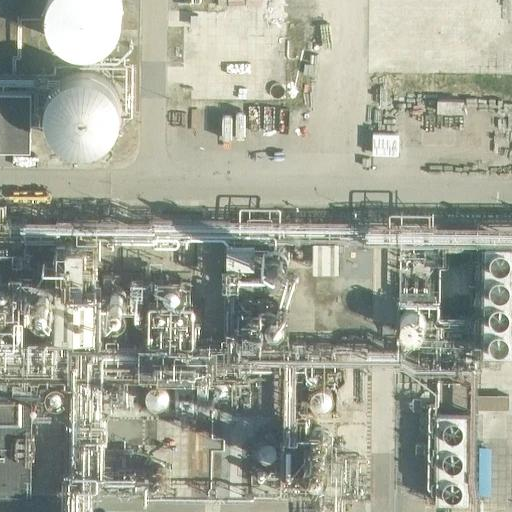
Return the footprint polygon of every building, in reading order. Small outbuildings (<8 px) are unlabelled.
[(118,16),(119,8),(117,0),(40,0),(40,7),(41,15),(43,23),(45,28),(50,34),(55,39),(63,44),(69,46),(76,47),(83,47),(91,46),(98,42),(106,37),(111,31),(115,24),(118,16)] [(175,67),(190,67),(189,53),(175,53),(175,67)] [(469,91),(444,89),(442,109),(467,111),(469,91)] [(343,232),(321,231),(319,269),(340,270),(343,232)] [(270,315),(283,293),(262,281),(249,303),(270,315)] [(416,293),(416,324),(437,324),(437,293),(416,293)] [(511,310),(503,309),(499,342),(511,343),(511,310)] [(511,405),(511,389),(491,388),(490,404),(511,405)] [(0,494),(30,495),(31,397),(0,397),(0,494)] [(441,474),(438,480),(471,492),(480,469),(453,458),(447,476),(441,474)]
